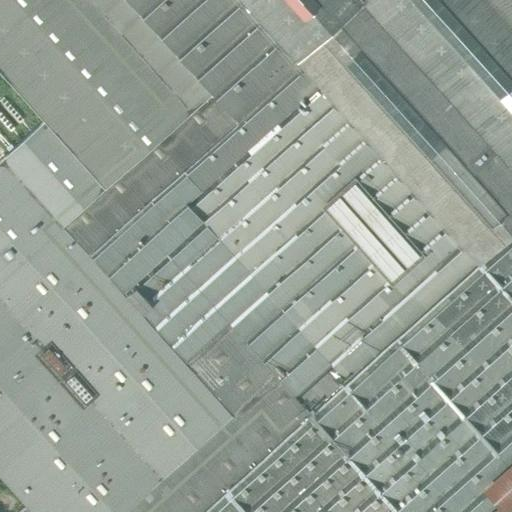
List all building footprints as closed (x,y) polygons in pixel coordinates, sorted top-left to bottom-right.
[(0,0),(0,75),(46,127),(103,190),(211,94),(127,0),(0,0)] [(511,234),(511,0),(127,0),(211,94),(103,190),(63,226),(187,362),(229,324),(297,399),(238,453),(252,468),(511,234)] [(103,190),(46,127),(0,168),(0,480),(6,488),(28,511),(125,511),(234,415),(187,362),(63,226),(103,190)] [(511,511),(511,234),(252,468),(202,511),(511,511)] [(229,324),(187,362),(234,415),(125,511),(202,511),(252,468),(238,453),(297,399),(229,324)] [(28,511),(6,488),(0,493),(0,506),(5,511),(28,511)]
